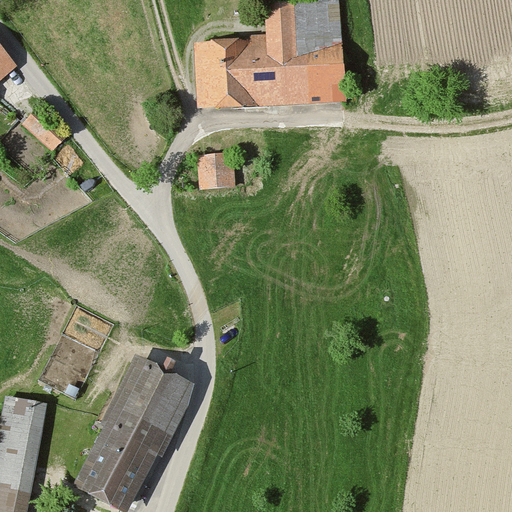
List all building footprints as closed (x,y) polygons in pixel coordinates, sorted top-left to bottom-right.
[(256,40),(190,44),(194,113),(339,104),(333,3),(254,8),(256,40)] [(0,82),(13,71),(0,56),(0,82)] [(62,137),(35,114),(18,132),(45,156),(62,137)] [(231,156),(194,160),(197,192),(234,189),(231,156)] [(111,325),(75,308),(42,378),(77,395),(111,325)] [(194,391),(129,358),(92,429),(96,431),(66,490),(109,511),(124,511),(152,458),(158,461),(194,391)] [(0,399),(0,511),(22,511),(42,406),(0,399)]
